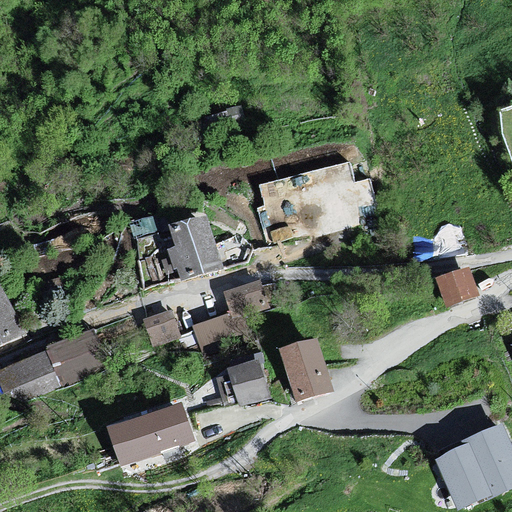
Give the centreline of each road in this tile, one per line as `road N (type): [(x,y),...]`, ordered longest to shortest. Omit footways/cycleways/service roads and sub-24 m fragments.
road 1 (residential): [(511,258),(198,288),(0,361)]
road 2 (residential): [(238,458),(287,418),(338,398),(511,280)]
road 3 (track): [(238,458),(150,490),(86,484),(0,508)]
